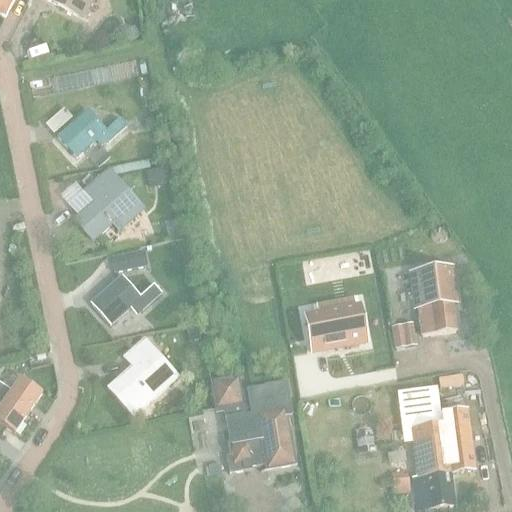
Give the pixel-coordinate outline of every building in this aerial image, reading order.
[(0,0),(0,17),(4,20),(9,11),(20,17),(28,0),(0,0)] [(85,0),(46,0),(46,1),(76,18),(85,0)] [(119,121),(105,134),(86,113),(56,140),(75,161),(98,140),(105,147),(125,129),(119,121)] [(112,226),(118,234),(143,212),(107,172),(83,193),(93,205),(73,222),(92,244),(112,226)] [(421,338),(455,334),(451,306),(455,306),(451,269),(410,274),(415,310),(418,310),(421,338)] [(153,288),(139,300),(121,280),(90,307),(109,328),(133,308),(139,315),(160,296),(153,288)] [(359,308),(336,312),(335,306),(317,309),(318,316),(304,318),(310,354),(366,344),(359,308)] [(390,329),(395,351),(405,349),(401,327),(390,329)] [(107,390),(133,419),(176,380),(143,342),(123,360),(131,369),(107,390)] [(285,385),(240,394),(237,379),(209,384),(214,411),(222,408),(228,445),(225,445),(230,467),(241,465),(242,473),(251,472),(251,469),(265,467),(265,473),(295,467),(286,417),(291,417),(285,385)] [(0,398),(27,417),(41,395),(19,380),(9,395),(0,388),(0,398)] [(0,429),(12,438),(27,417),(0,398),(0,429)] [(412,480),(415,511),(425,511),(454,508),(450,476),(473,473),(466,413),(408,421),(416,479),(412,480)] [(406,471),(394,473),(392,459),(380,460),(382,476),(391,475),(394,496),(410,493),(406,471)]
